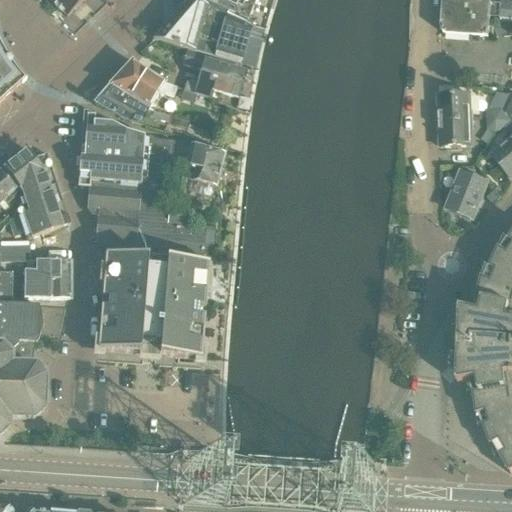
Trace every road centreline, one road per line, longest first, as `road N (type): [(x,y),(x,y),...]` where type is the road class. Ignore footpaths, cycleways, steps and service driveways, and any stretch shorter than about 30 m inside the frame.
road 1 (secondary): [(0,471),(422,498)]
road 2 (residential): [(450,266),(429,242),(426,0)]
road 3 (residential): [(36,101),(73,188),(83,251),(80,334)]
road 4 (residential): [(422,498),(430,365),(450,266)]
road 5 (residential): [(171,456),(172,411),(159,401),(77,396),(80,334)]
road 6 (residential): [(36,101),(142,0)]
road 7 (residential): [(23,500),(150,511)]
